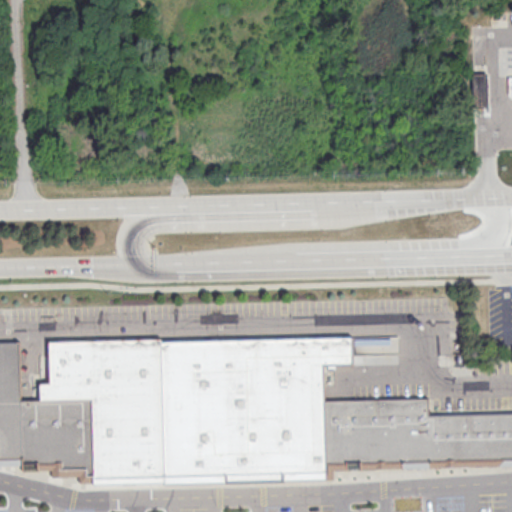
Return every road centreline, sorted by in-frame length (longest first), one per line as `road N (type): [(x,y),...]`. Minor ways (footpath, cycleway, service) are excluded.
road 1 (secondary): [(296,263),(483,259)]
road 2 (secondary): [(329,198),(162,202)]
road 3 (secondary): [(162,202),(0,206)]
road 4 (secondary): [(145,267),(296,263)]
road 5 (secondary): [(477,193),(329,198)]
road 6 (secondary): [(0,267),(145,267)]
